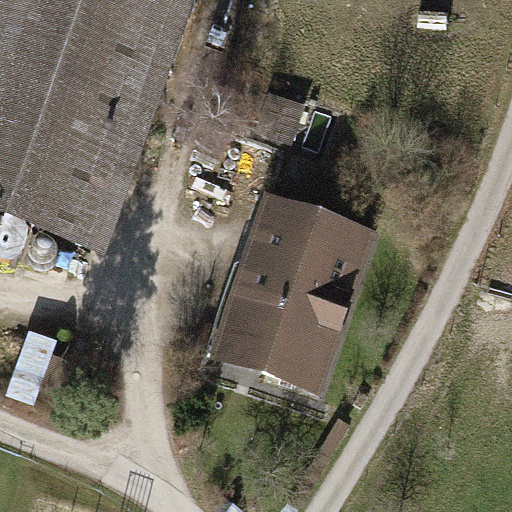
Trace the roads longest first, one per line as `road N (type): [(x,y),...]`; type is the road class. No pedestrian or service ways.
road 1 (track): [(217,0),(116,318),(146,376),(162,501)]
road 2 (track): [(511,135),(491,208),(355,461),(318,511)]
road 3 (track): [(172,511),(93,458),(0,426)]
road 4 (track): [(116,318),(0,285)]
